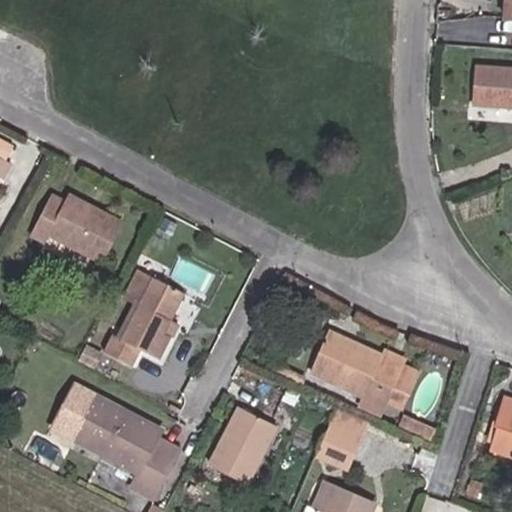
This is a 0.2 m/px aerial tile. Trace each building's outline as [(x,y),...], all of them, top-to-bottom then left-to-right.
[(511,50),(489,49),(487,86),(511,87),(511,50)] [(0,139),(21,150),(29,136),(5,124),(0,133),(0,139)] [(13,212),(0,204),(0,191),(13,165),(20,168),(28,154),(21,150),(0,139),(0,235),(13,212)] [(117,252),(136,215),(85,186),(80,193),(69,187),(48,226),(60,233),(65,224),(117,252)] [(138,286),(152,293),(165,268),(151,261),(138,286)] [(177,323),(184,310),(197,284),(165,268),(152,293),(134,329),(125,324),(118,340),(144,354),(152,338),(174,349),(184,327),(177,323)] [(177,323),(184,327),(191,314),(184,310),(177,323)] [(402,387),(420,349),(345,312),(326,351),(364,369),(382,377),(402,387)] [(296,345),(299,339),(278,329),(270,344),(292,354),(296,345)] [(315,364),(320,355),(296,345),(292,354),(315,364)] [(402,387),(417,394),(435,355),(420,349),(402,387)] [(357,382),(376,391),(382,377),(364,369),(357,382)] [(171,426),(175,418),(111,384),(106,393),(171,426)] [(225,449),(261,467),(290,410),(254,392),(225,449)] [(374,419),(380,403),(351,392),(345,407),(374,419)] [(170,487),(196,438),(171,426),(106,393),(87,429),(153,462),(146,474),(170,487)] [(413,416),(447,430),(453,416),(419,401),(413,416)] [(333,436),(363,447),(374,419),(345,407),(333,436)] [(379,511),(388,487),(339,468),(329,494),(322,491),(314,511),(379,511)]
